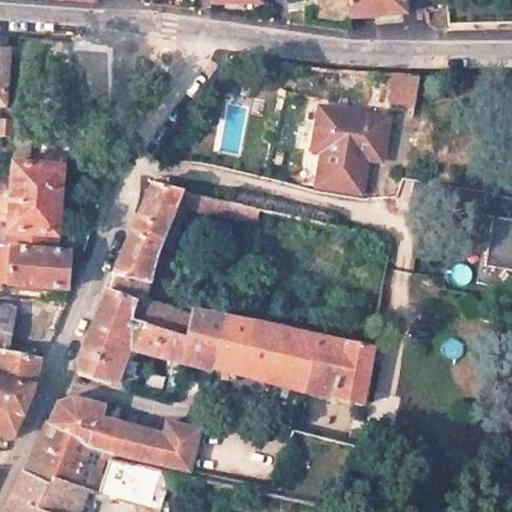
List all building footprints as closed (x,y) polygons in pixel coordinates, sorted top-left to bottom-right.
[(347,0),(349,20),(404,15),(402,0),(347,0)] [(393,74),(368,72),(367,85),(393,86),(393,74)] [(419,75),(393,74),(393,86),(392,98),(393,98),(415,99),(419,75)] [(390,116),(321,104),(313,145),(323,147),(317,181),(361,190),(367,155),(369,145),(384,148),(390,116)] [(29,143),(10,140),(8,158),(8,161),(14,162),(15,150),(28,150),(29,143)] [(384,148),(369,145),(367,155),(382,158),(384,148)] [(28,150),(15,150),(14,162),(27,162),(28,150)] [(31,166),(11,164),(5,247),(54,251),(59,168),(31,166)] [(179,192),(149,185),(110,276),(113,278),(107,292),(134,301),(128,322),(180,339),(185,320),(170,316),(161,310),(141,303),(151,267),(179,192)] [(511,269),(511,211),(510,221),(493,218),(485,265),(511,269)] [(5,247),(0,246),(0,284),(9,285),(66,290),(68,252),(54,251),(5,247)] [(42,288),(9,285),(9,292),(42,296),(42,288)] [(107,292),(104,290),(78,350),(81,361),(77,375),(109,386),(123,344),(211,367),(220,316),(189,309),(185,320),(180,339),(128,322),(134,301),(107,292)] [(14,306),(0,305),(0,351),(5,353),(14,306)] [(372,348),(220,316),(211,367),(215,368),(361,406),(372,348)] [(5,353),(0,351),(0,378),(30,385),(36,359),(5,353)] [(30,385),(0,378),(0,409),(20,415),(30,385)] [(48,424),(71,437),(92,450),(108,454),(116,423),(109,421),(97,418),(100,406),(96,405),(71,398),(56,403),(48,424)] [(0,436),(10,438),(20,415),(0,409),(0,436)] [(48,424),(44,423),(27,461),(34,470),(86,491),(94,495),(107,460),(108,454),(92,450),(71,437),(48,424)] [(161,436),(116,423),(108,454),(188,471),(197,431),(164,423),(161,436)] [(294,432),(271,425),(264,446),(289,454),(294,432)] [(34,470),(27,461),(0,511),(77,511),(86,491),(34,470)] [(157,511),(171,473),(111,461),(98,496),(156,511),(157,511)]
